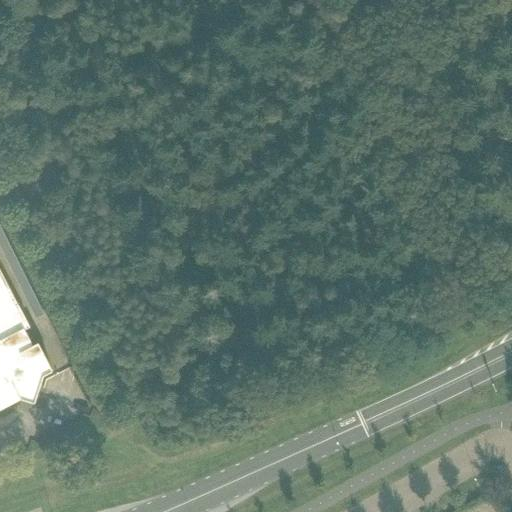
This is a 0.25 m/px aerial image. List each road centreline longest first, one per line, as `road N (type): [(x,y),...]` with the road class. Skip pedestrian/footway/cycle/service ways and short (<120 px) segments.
road 1 (secondary): [(511,352),(165,511)]
road 2 (unclassified): [(378,511),(498,454)]
